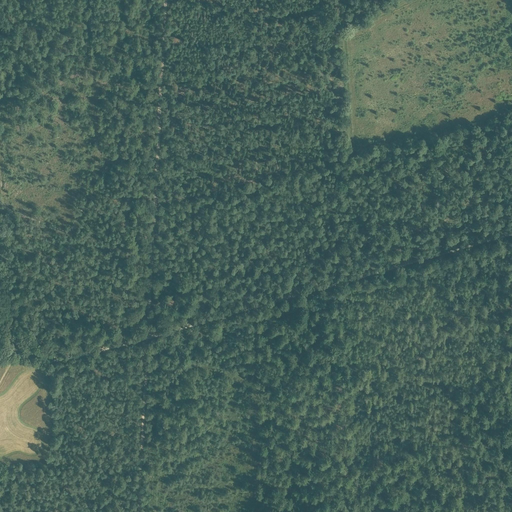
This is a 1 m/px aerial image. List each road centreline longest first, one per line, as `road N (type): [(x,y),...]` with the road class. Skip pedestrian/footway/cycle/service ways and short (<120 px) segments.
road 1 (track): [(147,335),(511,231)]
road 2 (track): [(511,114),(155,194)]
road 3 (track): [(346,280),(347,40),(338,0)]
road 4 (track): [(155,194),(165,0)]
road 5 (track): [(147,335),(139,511)]
road 6 (track): [(257,0),(255,173)]
road 7 (track): [(0,350),(58,357),(147,335)]
road 8 (track): [(155,194),(147,335)]
road 9 (track): [(13,357),(0,231)]
